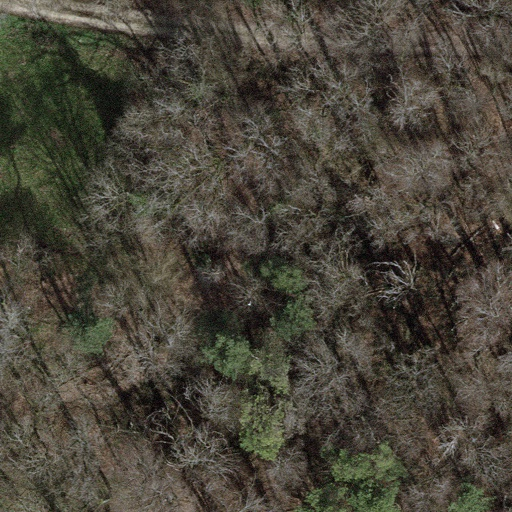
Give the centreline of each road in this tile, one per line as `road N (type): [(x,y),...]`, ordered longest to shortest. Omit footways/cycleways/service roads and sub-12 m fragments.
road 1 (track): [(309,38),(23,0)]
road 2 (track): [(309,38),(511,29)]
